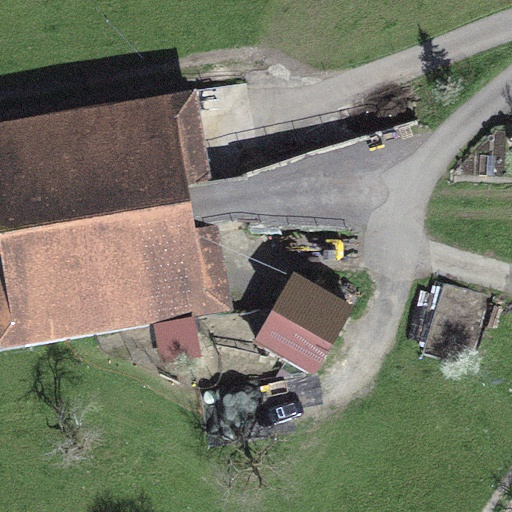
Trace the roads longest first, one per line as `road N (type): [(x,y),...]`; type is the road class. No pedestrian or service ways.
road 1 (residential): [(511,74),(403,180),(378,268)]
road 2 (track): [(511,289),(483,277),(378,268)]
